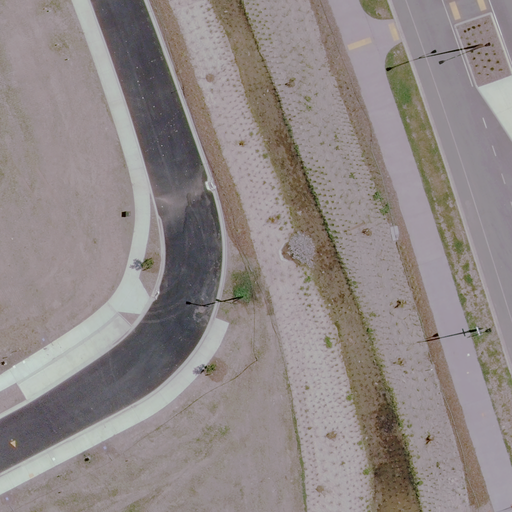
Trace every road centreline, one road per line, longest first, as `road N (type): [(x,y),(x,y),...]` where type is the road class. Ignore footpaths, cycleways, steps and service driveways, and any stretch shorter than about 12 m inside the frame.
road 1 (residential): [(95,0),(182,235),(192,307),(172,351),(141,382),(0,456)]
road 2 (secondary): [(511,292),(416,0)]
